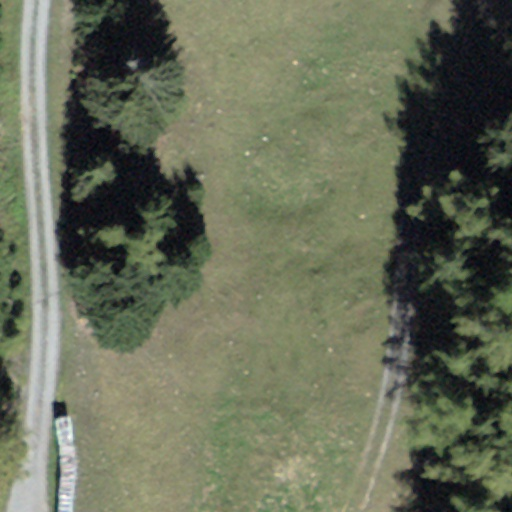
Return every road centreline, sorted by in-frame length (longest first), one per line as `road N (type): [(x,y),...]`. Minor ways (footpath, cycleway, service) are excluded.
road 1 (track): [(471,0),(411,213),(380,456),(356,511)]
road 2 (track): [(36,0),(41,366),(34,470),(22,511)]
